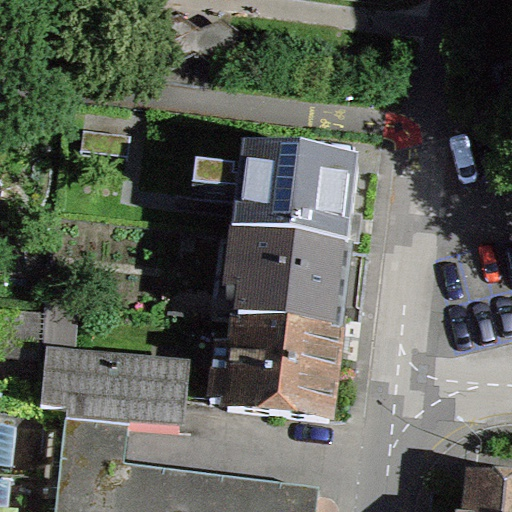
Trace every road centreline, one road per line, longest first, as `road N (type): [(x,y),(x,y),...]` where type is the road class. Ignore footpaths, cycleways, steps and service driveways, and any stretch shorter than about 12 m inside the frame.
road 1 (residential): [(384,371),(419,123)]
road 2 (residential): [(369,511),(384,371)]
road 3 (residential): [(384,371),(511,380)]
